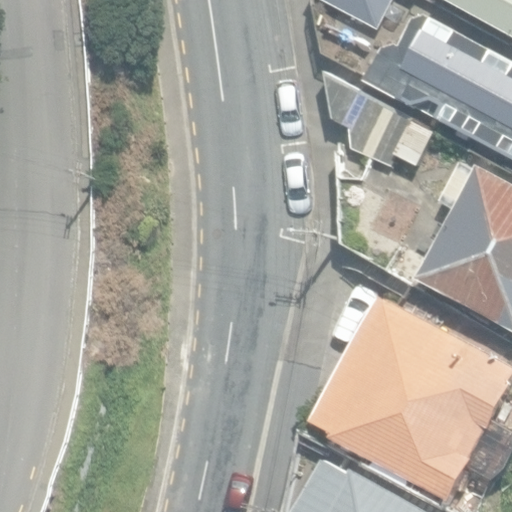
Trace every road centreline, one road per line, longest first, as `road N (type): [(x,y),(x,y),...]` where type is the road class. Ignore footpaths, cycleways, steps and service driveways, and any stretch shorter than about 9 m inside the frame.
road 1 (residential): [(215,511),(246,181),(218,0)]
road 2 (residential): [(16,0),(31,208),(24,327),(0,450)]
